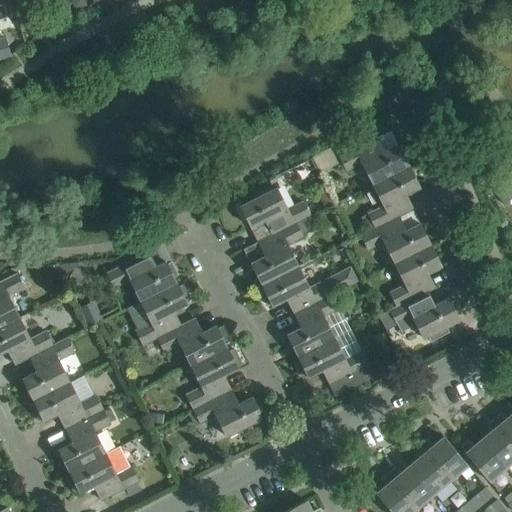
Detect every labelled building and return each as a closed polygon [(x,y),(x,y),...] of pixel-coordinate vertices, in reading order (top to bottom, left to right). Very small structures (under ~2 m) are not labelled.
[(372,139),(339,155),(346,170),(362,162),(373,184),(408,166),(397,144),(379,153),(372,139)] [(321,169),(338,162),(333,150),(316,157),(321,169)] [(408,166),(373,184),(383,205),(368,213),(375,227),(408,211),(401,197),(419,188),(408,166)] [(271,222),(262,227),(254,231),(259,242),(263,240),(296,224),(310,216),(303,201),(286,209),(276,187),(258,196),(240,205),(251,228),(270,219),(271,222)] [(375,227),(361,234),(368,249),(384,242),(394,263),(430,245),(419,223),(401,232),(394,219),(408,212),(408,211),(375,227)] [(296,224),(263,240),(269,253),(251,262),(262,284),(298,266),(287,245),(303,237),(296,224)] [(430,245),(394,263),(405,284),(389,292),(396,306),(397,306),(430,290),(423,276),(441,267),(430,245)] [(122,265),(107,272),(114,287),(130,279),(140,300),(176,282),(174,279),(179,276),(172,262),(167,264),(165,261),(147,270),(140,256),(122,265)] [(262,284),(273,306),(291,297),(298,311),(331,295),(357,281),(350,266),(308,287),(298,266),(262,284)] [(16,273),(0,281),(0,326),(18,317),(8,297),(24,289),(16,273)] [(140,300),(151,322),(136,329),(143,344),(158,337),(157,336),(176,327),(169,314),(187,305),(186,301),(191,299),(183,285),(178,287),(176,282),(140,300)] [(397,306),(396,306),(389,310),(397,325),(413,317),(423,338),(459,320),(448,298),(430,307),(423,294),(430,290),(397,306)] [(331,295),(298,311),(305,325),(287,334),(298,356),(334,338),(324,317),(339,310),(331,295)] [(0,354),(3,353),(12,348),(20,363),(34,355),(53,346),(52,344),(45,330),(29,339),(18,317),(0,326),(0,354)] [(157,336),(158,337),(165,352),(181,344),(191,365),(226,347),(216,325),(197,334),(190,320),(176,327),(157,336)] [(53,346),(34,355),(41,369),(22,378),(33,399),(69,381),(59,360),(75,353),(67,337),(52,344),(53,346)] [(334,382),(329,384),(335,396),(373,377),(364,359),(360,352),(345,359),(334,338),(298,356),(300,360),(295,363),(302,377),(307,375),(309,378),(327,369),(334,382)] [(226,347),(191,365),(201,386),(186,394),(193,408),(226,392),(219,378),(238,369),(236,366),(241,363),(234,349),(229,352),(226,347)] [(33,399),(44,422),(63,412),(70,426),(103,409),(96,395),(80,402),(69,381),(33,399)] [(253,400),(251,397),(233,406),(226,392),(193,408),(198,417),(200,423),(216,416),(227,437),(263,419),(260,414),(265,411),(258,397),(253,400)] [(60,452),(55,454),(62,469),(67,466),(69,471),(105,453),(95,432),(110,424),(110,423),(116,420),(110,409),(104,412),(103,409),(70,426),(76,440),(58,449),(60,452)] [(198,417),(195,412),(188,415),(194,427),(200,423),(198,417)] [(511,413),(507,418),(502,413),(495,419),(511,439),(511,413)] [(487,425),(492,431),(483,438),(506,467),(511,461),(511,439),(495,419),(487,425)] [(434,445),(430,440),(421,447),(449,480),(468,465),(444,437),(434,445)] [(469,441),(461,447),(489,481),(506,467),(483,438),(473,446),(469,441)] [(80,493),(99,484),(106,498),(139,482),(121,446),(106,454),(105,453),(69,471),(72,476),(67,478),(74,492),(79,490),(80,493)] [(415,452),(419,458),(410,465),(434,493),(449,480),(421,447),(415,452)] [(401,473),(396,468),(389,474),(417,507),(434,493),(410,465),(401,473)] [(386,485),(376,493),(391,511),(411,511),(417,507),(389,474),(381,480),(386,485)] [(467,502),(475,511),(488,500),(481,491),(467,502)] [(484,511),(496,511),(502,507),(495,499),(484,511)] [(312,511),(306,500),(282,511),(319,511),(318,509),(312,511)] [(473,511),(475,511),(467,502),(456,511),(473,511)]
